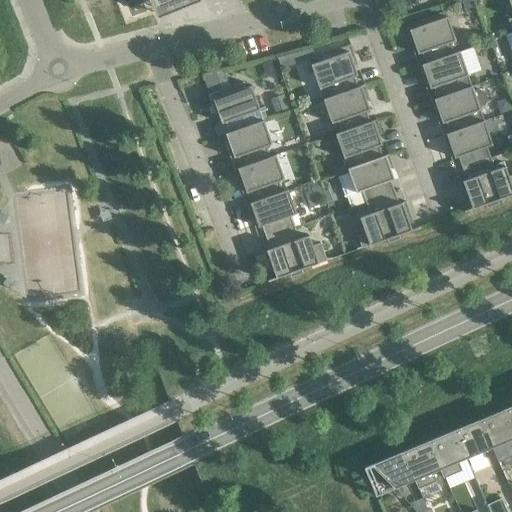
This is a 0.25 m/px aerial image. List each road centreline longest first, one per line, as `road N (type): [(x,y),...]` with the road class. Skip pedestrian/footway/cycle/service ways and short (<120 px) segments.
road 1 (secondary): [(54,511),(511,296)]
road 2 (residential): [(155,48),(245,288)]
road 3 (residential): [(362,0),(441,211)]
road 4 (residential): [(87,511),(0,365)]
road 5 (residential): [(155,48),(282,13)]
